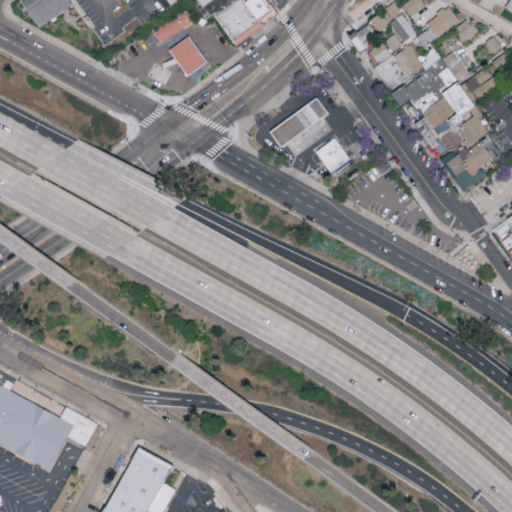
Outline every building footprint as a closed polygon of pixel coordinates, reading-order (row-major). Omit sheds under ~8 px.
[(70,0),(61,6),(57,1),(52,5),(57,12),(59,15),(57,17),(43,26),(23,0),(70,0)] [(215,0),(205,8),(199,0),(215,0)] [(239,46),(223,25),(216,14),(237,0),(269,0),(279,14),(266,24),(239,46)] [(426,6),(422,0),(409,0),(402,5),(410,17),(426,6)] [(387,9),(392,16),(401,10),(397,2),(387,9)] [(426,24),(429,28),(414,40),(422,50),(459,20),(448,6),(426,24)] [(179,34),(163,45),(153,32),(164,25),(178,15),(185,11),(194,25),(193,25),(179,34)] [(367,55),(374,64),(416,33),(402,13),(387,24),(395,34),(367,55)] [(370,21),(378,33),(387,26),(385,23),(386,22),(380,14),(370,21)] [(478,32),(469,19),(455,29),(464,42),(478,32)] [(348,37),(360,55),(379,40),(367,24),(348,37)] [(492,54),(504,46),(496,36),(485,44),(492,54)] [(209,63),(191,76),(179,60),(172,51),(179,46),(191,37),(209,63)] [(388,89),(421,65),(412,54),(416,51),(409,42),(373,69),(388,89)] [(387,94),(398,108),(411,98),(426,119),(417,125),(444,162),(445,162),(469,145),(486,132),(478,122),(483,118),(456,81),(466,74),(451,52),(442,59),(439,56),(387,94)] [(494,62),(503,74),(511,67),(511,63),(504,54),(494,62)] [(497,75),(493,78),(486,68),(466,82),(478,100),(502,83),(497,75)] [(511,95),(511,94),(511,74),(502,81),(511,95)] [(290,146),(285,149),(283,146),(274,132),(300,113),(319,100),(330,114),(301,137),(290,146)] [(353,160),(333,174),(319,154),(338,140),(353,160)] [(484,148),(492,159),(487,162),(492,169),(476,180),(469,170),(457,179),(445,162),(469,145),(476,154),(484,148)] [(382,173),(375,164),(383,158),(390,167),(382,173)] [(511,216),(492,231),(511,260),(511,216)] [(61,418),(62,419),(68,408),(101,425),(88,449),(70,438),(63,452),(61,456),(53,472),(17,453),(0,443),(0,387),(10,392),(61,418)] [(99,511),(137,446),(172,465),(163,481),(175,488),(162,511),(153,511),(148,509),(146,511),(99,511)]
